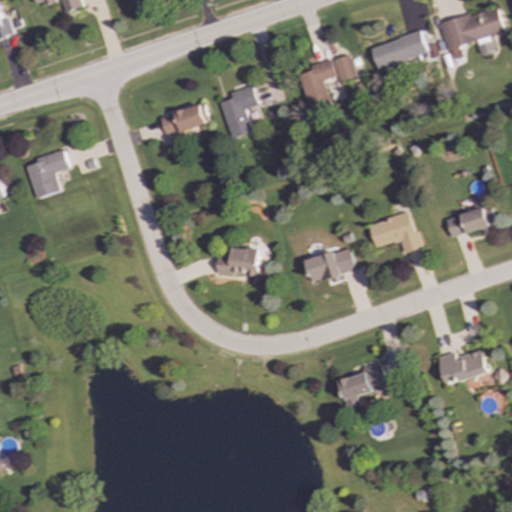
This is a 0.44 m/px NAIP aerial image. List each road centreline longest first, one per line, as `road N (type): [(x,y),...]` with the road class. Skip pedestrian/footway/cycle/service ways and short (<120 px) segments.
road 1 (residential): [(511,271),(301,343),(258,348),(222,340),(187,316),(163,278),(96,75)]
road 2 (tertiary): [(321,0),(0,106)]
